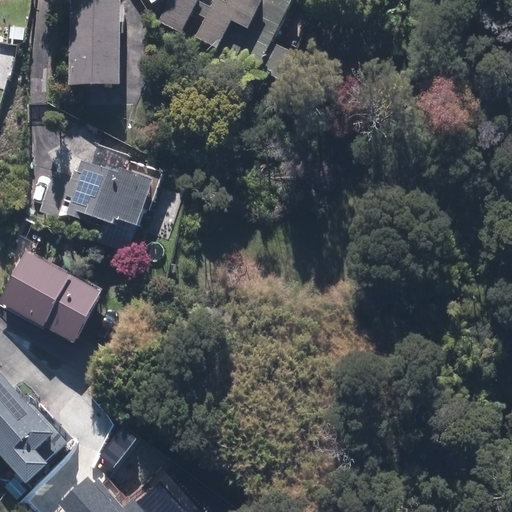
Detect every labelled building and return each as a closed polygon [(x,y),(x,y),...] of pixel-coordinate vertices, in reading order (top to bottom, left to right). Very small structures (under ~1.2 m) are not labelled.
[(120,0),(70,0),(68,94),(118,95),(120,0)] [(146,0),(150,8),(165,0),(146,0)] [(304,62),(272,47),(280,30),(259,20),(265,7),(250,0),(232,0),(229,8),(213,1),(209,10),(198,5),(200,1),(199,0),(170,0),(159,24),(184,35),(192,17),(203,22),(198,33),(193,44),(243,68),(290,91),(304,62)] [(70,218),(99,227),(93,247),(130,258),(143,212),(152,182),(86,163),(79,185),(52,177),(41,215),(68,223),(70,218)] [(29,219),(19,238),(38,249),(49,229),(29,219)] [(28,254),(0,303),(0,305),(76,348),(105,297),(28,254)] [(0,456),(29,489),(52,469),(37,453),(55,437),(0,376),(0,456)]
